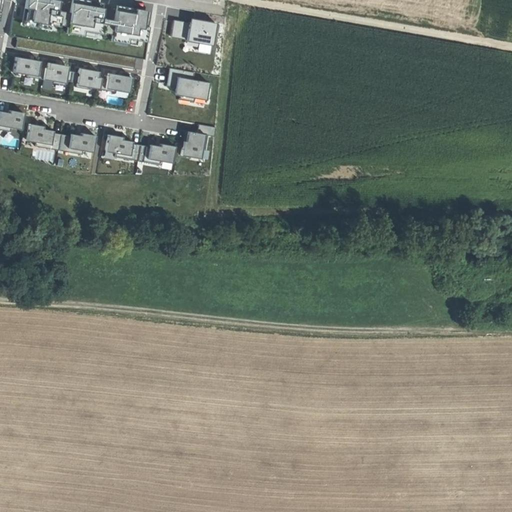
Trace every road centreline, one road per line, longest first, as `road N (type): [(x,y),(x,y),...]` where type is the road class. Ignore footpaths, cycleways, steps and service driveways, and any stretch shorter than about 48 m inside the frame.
road 1 (track): [(0,301),(302,329),(511,328)]
road 2 (track): [(511,47),(246,0)]
road 3 (residential): [(0,96),(141,123)]
road 4 (residential): [(141,123),(159,0)]
